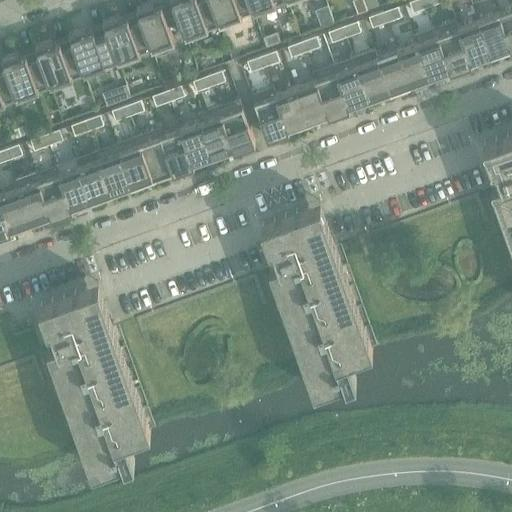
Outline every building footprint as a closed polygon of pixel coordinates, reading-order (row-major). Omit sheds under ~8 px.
[(138,12),(139,12),(152,49),(175,41),(169,25),(181,21),(172,0),(154,7),(153,2),(137,8),(138,12)] [(172,0),(181,21),(186,37),(220,24),(211,0),(172,0)] [(211,0),(220,24),(254,12),(249,0),(211,0)] [(249,0),(254,12),(287,0),(249,0)] [(352,0),(358,13),(368,9),(364,0),(352,0)] [(376,0),(364,0),(368,9),(379,6),(376,0)] [(411,0),(409,1),(413,11),(428,6),(425,0),(411,0)] [(402,16),(398,5),(383,10),(387,21),(402,16)] [(511,48),(511,47),(511,5),(498,11),(511,48)] [(369,16),(373,26),(387,21),(383,10),(369,16)] [(491,55),(511,48),(498,11),(478,18),(491,55)] [(139,12),(138,12),(121,19),(119,14),(104,20),(119,61),(152,49),(139,12)] [(312,17),(300,22),(303,32),(315,27),(312,17)] [(451,70),(471,62),(455,18),(435,26),(451,70)] [(478,18),(459,25),(456,18),(455,18),(471,62),(491,55),(478,18)] [(85,27),(70,32),(85,74),(119,61),(104,20),(103,20),(104,25),(87,31),(85,27)] [(361,30),(357,20),(343,25),(347,36),(361,30)] [(328,30),(332,41),(347,36),(343,25),(328,30)] [(431,77),(451,70),(435,26),(415,33),(431,77)] [(51,39),(36,44),(51,86),(85,74),(70,32),(69,32),(71,37),(53,43),(51,39)] [(415,33),(414,33),(416,41),(397,48),(410,85),(431,77),(415,33)] [(270,34),(263,36),(266,46),(274,44),(270,34)] [(321,45),(317,34),(302,40),(306,50),(321,45)] [(288,45),(291,56),(306,50),(302,40),(288,45)] [(17,51),(2,57),(17,98),(51,86),(36,44),(35,45),(37,49),(19,56),(17,51)] [(370,99),(390,92),(374,48),(354,55),(370,99)] [(397,48),(377,55),(375,48),(374,48),(390,92),(410,85),(397,48)] [(280,60),(276,49),(262,54),(265,65),(280,60)] [(247,60),(251,70),(265,65),(262,54),(247,60)] [(349,107),(370,99),(354,55),(333,63),(349,107)] [(0,104),(17,98),(2,57),(1,57),(3,62),(0,62),(0,104)] [(333,63),(313,70),(329,114),(349,107),(333,63)] [(226,80),(222,69),(207,74),(211,85),(226,80)] [(313,70),(312,70),(315,77),(296,85),(309,121),(329,114),(313,70)] [(193,80),(197,90),(211,85),(207,74),(193,80)] [(185,94),(181,84),(167,89),(171,100),(185,94)] [(296,85),(276,92),(273,84),(273,85),(289,129),(309,121),(296,85)] [(273,85),(252,93),(267,137),(289,129),(273,85)] [(121,99),(131,96),(127,86),(118,90),(121,99)] [(152,94),(156,105),(171,100),(167,89),(152,94)] [(234,149),(256,141),(240,97),(218,105),(234,149)] [(145,109),(141,99),(126,104),(130,114),(145,109)] [(112,109),(116,120),(130,114),(126,104),(112,109)] [(214,156),(234,149),(218,105),(198,112),(214,156)] [(200,119),(180,126),(194,163),(214,156),(198,112),(197,112),(200,119)] [(90,129),(104,124),(100,113),(86,119),(90,129)] [(86,119),(71,124),(75,134),(90,129),(86,119)] [(158,126),(158,127),(174,171),(194,163),(180,126),(161,133),(158,126)] [(158,127),(137,134),(153,178),(174,171),(158,127)] [(49,144),(63,138),(60,128),(45,133),(49,144)] [(511,241),(511,129),(483,140),(491,163),(495,162),(501,179),(491,183),(511,241)] [(45,133),(31,139),(34,149),(49,144),(45,133)] [(133,185),(153,178),(137,134),(117,141),(133,185)] [(113,193),(133,185),(117,141),(97,149),(113,193)] [(8,159),(23,153),(19,143),(5,148),(8,159)] [(5,148),(0,149),(0,161),(8,159),(5,148)] [(92,200),(113,193),(97,149),(76,156),(92,200)] [(92,200),(76,156),(56,164),(72,208),(92,200)] [(56,164),(36,171),(52,215),(72,208),(56,164)] [(52,215),(36,171),(16,178),(32,222),(52,215)] [(15,179),(17,186),(0,192),(0,198),(11,230),(32,222),(16,178),(15,179)] [(0,233),(11,230),(0,198),(0,233)] [(273,242),(279,260),(269,264),(308,371),(314,388),(344,377),(338,360),(337,357),(373,344),(320,199),(261,221),(269,244),(273,242)] [(151,424),(115,325),(99,280),(39,302),(48,324),(51,323),(57,341),(47,344),(86,450),(93,469),(123,458),(116,439),(115,437),(151,424)]
